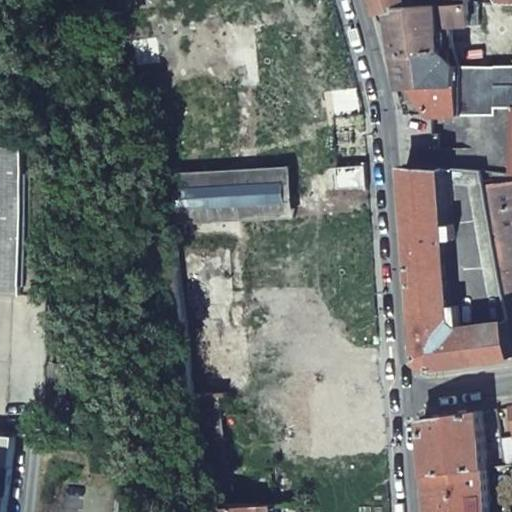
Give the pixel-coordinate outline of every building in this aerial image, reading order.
[(376,0),(380,13),(391,10),(405,6),(402,0),(376,0)] [(451,26),(479,24),(478,3),(471,4),(470,2),(438,4),(441,27),(451,26)] [(441,27),(438,4),(405,6),(391,10),(397,49),(404,88),(411,88),(429,86),(459,85),(458,66),(443,66),(441,27)] [(458,66),(451,26),(441,27),(443,66),(458,66)] [(497,114),(497,65),(458,66),(459,85),(459,115),(497,114)] [(422,112),(425,115),(431,115),(459,115),(459,85),(429,86),(411,88),(420,101),(426,109),(422,112)] [(26,284),(30,171),(26,171),(27,146),(0,145),(0,285),(22,288),(22,284),(26,284)] [(291,164),(164,173),(168,227),(295,219),(291,164)] [(338,167),(340,189),(368,186),(367,164),(338,167)] [(449,305),(445,239),(459,238),(458,223),(443,224),(440,166),(407,164),(415,274),(420,354),(436,367),(511,355),(511,323),(464,330),(463,304),(449,305)] [(511,179),(486,185),(502,270),(511,267),(511,179)] [(511,267),(502,270),(511,323),(511,267)] [(426,433),(429,474),(488,466),(484,410),(425,419),(426,433)] [(0,463),(12,465),(16,435),(0,433),(0,463)] [(494,439),(495,465),(506,464),(503,447),(502,437),(494,439)] [(511,445),(503,447),(506,464),(511,462),(511,445)] [(431,511),(490,511),(488,466),(429,474),(431,511)] [(0,511),(7,511),(9,495),(0,493),(0,511)]
